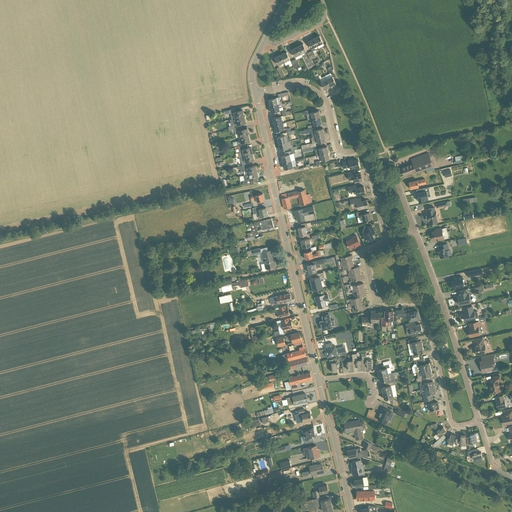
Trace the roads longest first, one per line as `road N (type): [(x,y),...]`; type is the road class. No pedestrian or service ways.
road 1 (residential): [(317,380),(255,93)]
road 2 (track): [(0,241),(271,181)]
road 3 (residential): [(388,241),(368,157),(339,148),(323,97)]
road 4 (residential): [(425,303),(451,421),(478,420)]
road 5 (residential): [(351,511),(317,380)]
road 6 (residential): [(441,299),(478,420)]
road 7 (residential): [(388,241),(366,256),(375,298),(425,303)]
